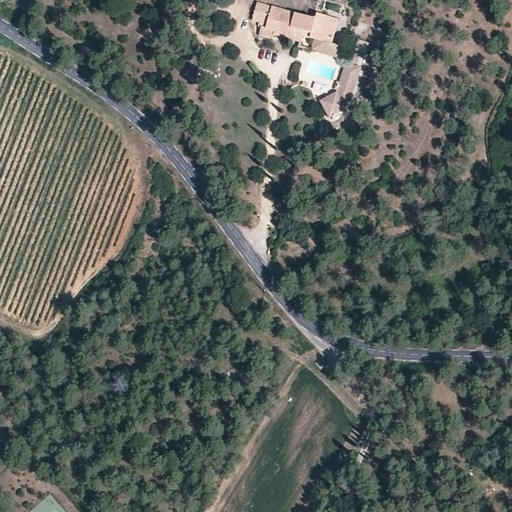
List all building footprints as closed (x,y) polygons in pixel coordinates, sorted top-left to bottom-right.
[(329,58),(333,46),(340,23),(318,16),(316,23),(259,5),(253,23),(263,26),(267,27),(266,31),(262,29),(259,38),(273,42),(275,37),(300,45),(302,40),(315,44),(312,52),(329,58)] [(359,42),(356,55),(366,57),(369,45),(359,42)] [(343,49),(333,46),(329,58),(339,61),(343,49)] [(349,64),(341,82),(348,84),(350,77),(348,76),(352,66),(349,64)] [(337,93),(346,109),(347,108),(363,70),(352,66),(348,76),(350,77),(348,84),(341,82),(341,83),(337,93)] [(195,81),(193,70),(184,72),(185,82),(195,81)] [(330,119),(346,109),(337,93),(320,102),(330,119)]
